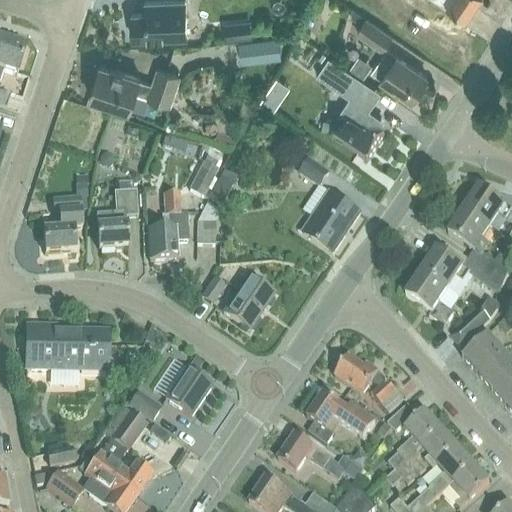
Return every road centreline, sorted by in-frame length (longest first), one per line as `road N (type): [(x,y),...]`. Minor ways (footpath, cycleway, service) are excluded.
road 1 (residential): [(0,298),(93,292),(148,306),(273,391)]
road 2 (residential): [(511,472),(384,329),(339,293)]
road 3 (residential): [(0,237),(68,27)]
road 4 (unclassified): [(339,293),(448,138)]
road 5 (unclassified): [(191,511),(273,391)]
